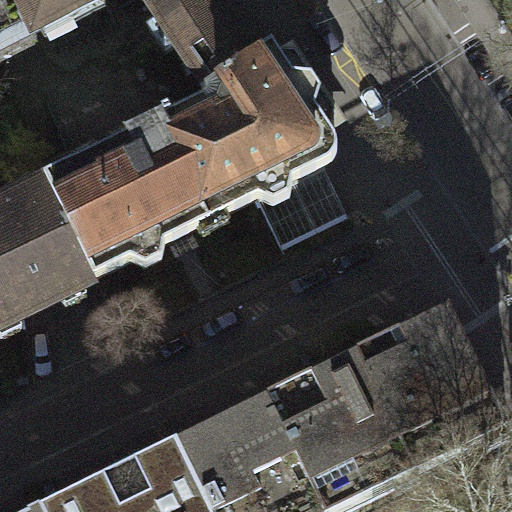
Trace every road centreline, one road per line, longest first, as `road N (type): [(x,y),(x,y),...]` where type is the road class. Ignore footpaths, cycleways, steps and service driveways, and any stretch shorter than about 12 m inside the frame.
road 1 (residential): [(504,199),(0,448)]
road 2 (unclassified): [(373,0),(504,199)]
